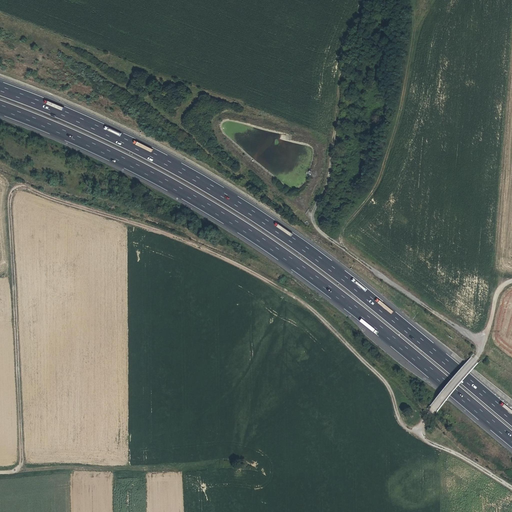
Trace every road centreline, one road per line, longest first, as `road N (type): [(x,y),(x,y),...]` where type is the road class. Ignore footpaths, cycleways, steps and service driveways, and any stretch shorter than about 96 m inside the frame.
road 1 (track): [(511,486),(404,424),(383,377),(284,289),(180,237),(23,185),(10,202),(22,468)]
road 2 (motorway): [(0,108),(126,162),(260,239),(511,440)]
road 3 (motorway): [(511,419),(268,224),(166,163),(0,89)]
road 4 (track): [(483,339),(312,221),(330,176),(340,70),(367,0)]
road 5 (track): [(335,244),(380,186),(421,0)]
road 6 (track): [(511,279),(497,289),(477,357),(414,431)]
